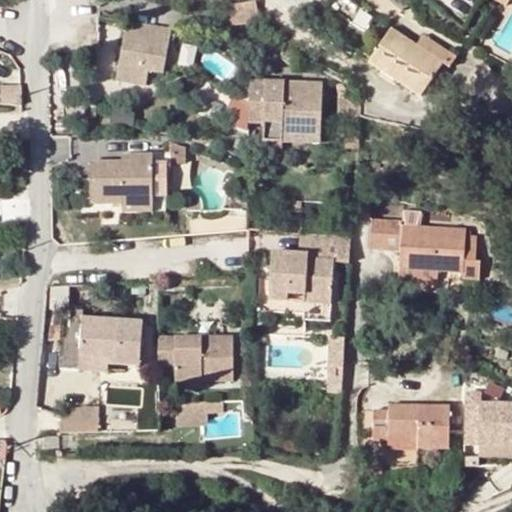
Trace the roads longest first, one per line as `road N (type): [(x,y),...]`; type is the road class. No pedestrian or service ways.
road 1 (residential): [(20,511),(39,214),(31,0)]
road 2 (unknown): [(36,262),(253,250)]
